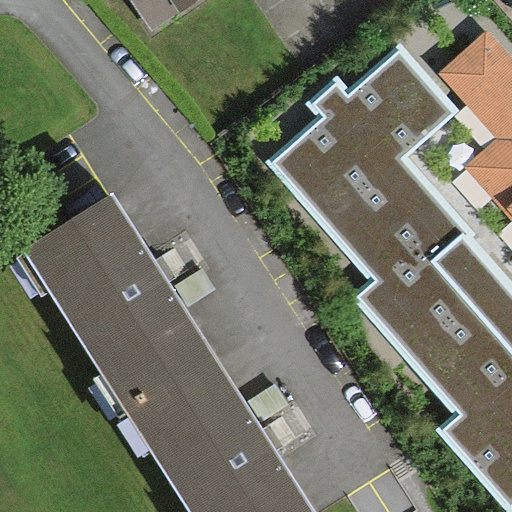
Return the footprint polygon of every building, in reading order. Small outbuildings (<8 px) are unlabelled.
[(127,0),(156,38),(207,0),(127,0)] [(511,65),(487,38),(444,77),(501,141),(467,171),(511,220),(511,65)] [(451,118),(400,58),(347,104),(335,90),(313,109),(325,123),(275,166),(376,284),(357,300),(459,420),(442,435),(508,511),(509,511),(511,510),(511,288),(402,160),(451,118)] [(216,352),(115,195),(21,255),(122,412),(216,352)] [(312,511),(316,509),(216,352),(122,412),(186,511),(312,511)]
